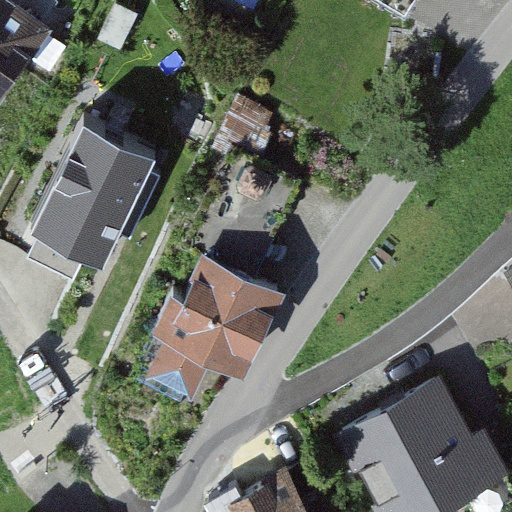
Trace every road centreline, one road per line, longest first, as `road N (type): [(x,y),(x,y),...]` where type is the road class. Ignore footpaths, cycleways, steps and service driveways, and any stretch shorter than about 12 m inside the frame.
road 1 (residential): [(256,387),(396,172),(511,30)]
road 2 (residential): [(256,387),(511,210)]
road 3 (track): [(0,301),(127,511)]
road 4 (residential): [(179,511),(256,387)]
